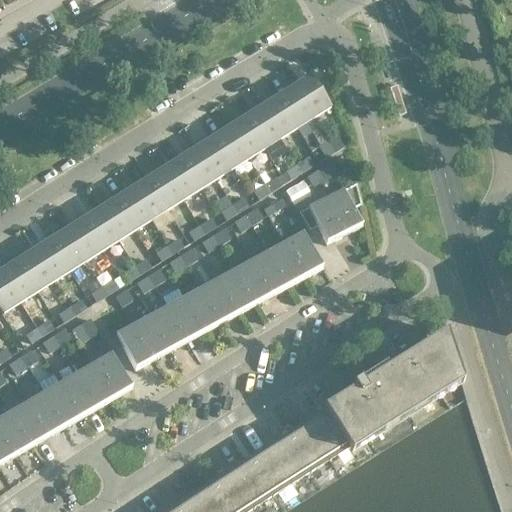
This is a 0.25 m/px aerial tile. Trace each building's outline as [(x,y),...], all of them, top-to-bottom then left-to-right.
[(310,78),(293,89),(313,121),(330,110),(310,78)] [(313,121),(293,89),(276,99),(297,131),(313,121)] [(297,131),(276,99),(260,109),(280,141),(297,131)] [(280,141),(260,109),(244,119),(264,152),(280,141)] [(264,152),(244,119),(228,129),(248,162),(264,152)] [(248,162),(228,129),(211,140),(232,172),(248,162)] [(336,139),(327,144),(334,155),(342,150),(336,139)] [(232,172),(211,140),(195,150),(215,182),(232,172)] [(334,155),(327,144),(319,149),(326,160),(334,155)] [(215,182),(195,150),(179,160),(199,192),(215,182)] [(199,192),(179,160),(163,170),(183,203),(199,192)] [(307,160),(297,167),(302,175),(313,168),(307,160)] [(334,176),(328,166),(317,172),(324,183),(334,176)] [(302,175),(297,167),(286,174),(291,182),(302,175)] [(183,203),(163,170),(146,181),(167,213),(183,203)] [(324,183),(317,172),(306,179),(313,189),(324,183)] [(167,213),(146,181),(130,191),(150,223),(167,213)] [(275,181),(264,187),(269,196),(280,189),(275,181)] [(269,196),(264,187),(253,194),(258,202),(269,196)] [(355,187),(298,216),(309,234),(317,230),(325,248),(361,230),(352,212),(360,208),(355,187)] [(150,223),(130,191),(114,201),(134,233),(150,223)] [(134,233),(114,201),(98,211),(118,244),(134,233)] [(242,201),(232,208),(237,216),(248,209),(242,201)] [(281,202),(272,207),(276,214),(285,208),(281,202)] [(276,214),(272,207),(264,212),(268,219),(276,214)] [(237,216),(232,208),(221,215),(226,223),(237,216)] [(118,244),(98,211),(81,221),(102,254),(118,244)] [(262,221),(255,211),(245,218),(251,228),(262,221)] [(251,228),(245,218),(234,225),(240,235),(251,228)] [(102,254),(81,221),(65,232),(85,264),(102,254)] [(210,222),(199,228),(204,237),(215,230),(210,222)] [(204,237),(199,228),(188,235),(193,243),(204,237)] [(85,264),(65,232),(49,242),(69,274),(85,264)] [(229,242),(223,232),(212,238),(218,249),(229,242)] [(312,254),(302,236),(285,246),(294,264),(304,282),(322,273),(312,254)] [(218,249),(212,238),(201,245),(208,255),(218,249)] [(69,274),(49,242),(33,252),(53,285),(69,274)] [(177,242),(167,249),(172,257),(183,250),(177,242)] [(304,282),(294,264),(285,246),(268,255),(287,291),(304,282)] [(172,257),(167,249),(156,256),(161,264),(172,257)] [(53,285),(33,252),(16,262),(37,295),(53,285)] [(197,262),(190,252),(180,259),(186,269),(197,262)] [(287,291),(268,255),(251,264),(270,300),(287,291)] [(186,269),(180,259),(169,266),(175,276),(186,269)] [(37,295),(16,262),(0,273),(20,305),(37,295)] [(145,262),(134,269),(139,277),(150,271),(145,262)] [(270,300),(251,264),(234,273),(253,309),(270,300)] [(139,277),(134,269),(123,276),(128,284),(139,277)] [(20,305),(0,273),(0,272),(0,310),(3,316),(20,305)] [(164,283),(158,272),(147,279),(154,289),(164,283)] [(253,309),(234,273),(217,282),(237,318),(253,309)] [(154,289),(147,279),(136,286),(143,296),(154,289)] [(91,297),(102,290),(96,281),(85,288),(91,297)] [(237,318),(217,282),(200,292),(220,328),(237,318)] [(112,283),(102,290),(107,298),(118,291),(112,283)] [(107,298),(102,290),(91,297),(96,305),(107,298)] [(220,328),(200,292),(183,301),(203,337),(220,328)] [(132,303),(126,293),(115,300),(121,310),(132,303)] [(203,337),(183,301),(166,310),(186,346),(203,337)] [(80,303),(69,310),(74,318),(85,311),(80,303)] [(74,318),(69,310),(58,317),(63,325),(74,318)] [(186,346),(166,310),(150,319),(169,355),(186,346)] [(169,355),(150,319),(133,328),(142,346),(152,364),(169,355)] [(89,322),(80,327),(84,334),(93,329),(89,322)] [(47,324),(37,331),(42,339),(53,332),(47,324)] [(84,334),(80,327),(72,333),(76,340),(84,334)] [(142,346),(133,328),(115,337),(125,355),(134,374),(152,364),(142,346)] [(97,336),(93,329),(84,334),(89,341),(97,336)] [(42,339),(37,331),(26,338),(31,346),(42,339)] [(64,332),(53,339),(59,349),(70,342),(64,332)] [(89,341),(84,334),(76,340),(80,346),(89,341)] [(445,335),(387,372),(381,363),(348,384),(354,392),(323,412),(347,451),(351,457),(462,387),(445,335)] [(59,349),(53,339),(42,346),(49,356),(59,349)] [(5,351),(0,354),(0,366),(11,359),(5,351)] [(37,363),(30,353),(19,360),(26,370),(37,363)] [(121,375),(111,357),(93,367),(104,385),(114,403),(131,393),(121,375)] [(26,370),(19,360),(9,367),(15,377),(26,370)] [(114,403),(104,385),(93,367),(77,377),(97,412),(114,403)] [(97,412),(77,377),(60,386),(81,422),(97,412)] [(81,422),(60,386),(43,396),(64,431),(81,422)] [(64,431),(43,396),(27,405),(47,441),(64,431)] [(47,441),(27,405),(10,415),(31,450),(47,441)] [(320,416),(316,419),(305,426),(329,463),(329,462),(347,451),(323,412),(321,408),(317,411),(320,416)] [(31,450),(10,415),(0,420),(0,435),(14,460),(31,450)] [(329,463),(305,426),(289,436),(286,430),(280,434),(284,439),(267,450),(291,487),(292,487),(291,486),(309,475),(310,475),(310,474),(328,463),(329,463)] [(0,468),(14,460),(0,435),(0,468)] [(291,487),(267,450),(251,460),(247,455),(242,458),(246,463),(229,474),(253,511),(254,511),(253,510),(271,499),(272,499),(273,499),(272,498),(290,487),(291,487)] [(253,511),(229,474),(213,484),(210,479),(204,482),(208,488),(192,498),(200,511),(250,511),(252,511),(253,511)] [(200,511),(192,498),(176,509),(172,503),(166,507),(169,511),(200,511)]
